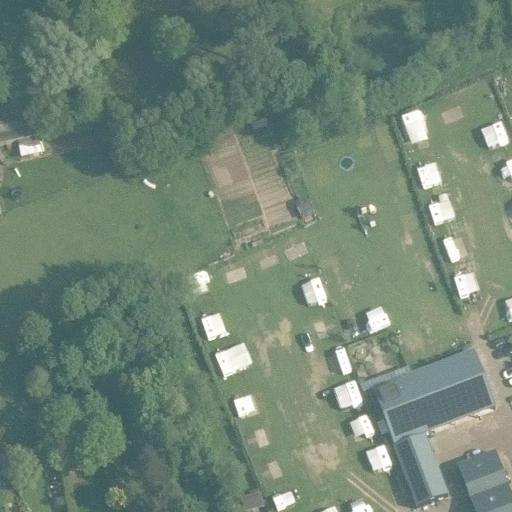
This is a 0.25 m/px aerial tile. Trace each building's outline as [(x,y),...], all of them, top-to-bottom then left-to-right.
[(0,148),(17,145),(37,140),(38,140),(30,103),(0,109),(0,148)] [(40,156),(37,140),(17,145),(20,160),(40,156)] [(310,216),(303,201),(293,206),(300,221),(310,216)] [(58,350),(55,338),(45,341),(47,353),(58,350)] [(89,377),(103,374),(99,362),(86,365),(89,377)] [(422,438),(401,382),(370,393),(399,469),(401,474),(415,511),(430,505),(446,499),(422,438)] [(71,473),(86,469),(83,455),(68,459),(71,473)] [(472,511),(511,511),(511,506),(493,456),(456,469),(472,511)] [(259,496),(239,501),(241,511),(251,511),(262,509),(259,496)]
